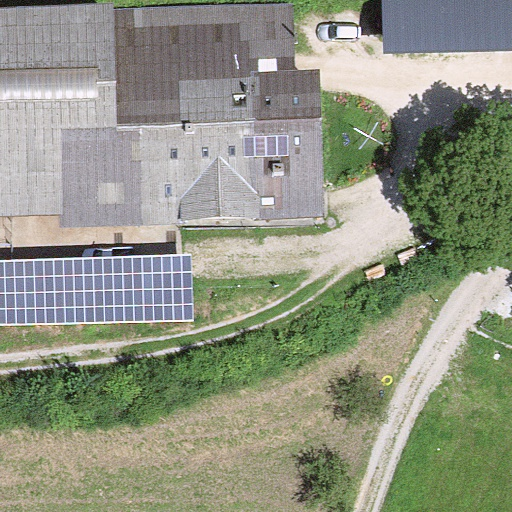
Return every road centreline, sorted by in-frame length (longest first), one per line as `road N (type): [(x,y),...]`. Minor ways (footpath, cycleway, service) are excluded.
road 1 (track): [(511,158),(435,242),(186,343),(0,362)]
road 2 (track): [(463,313),(365,511)]
